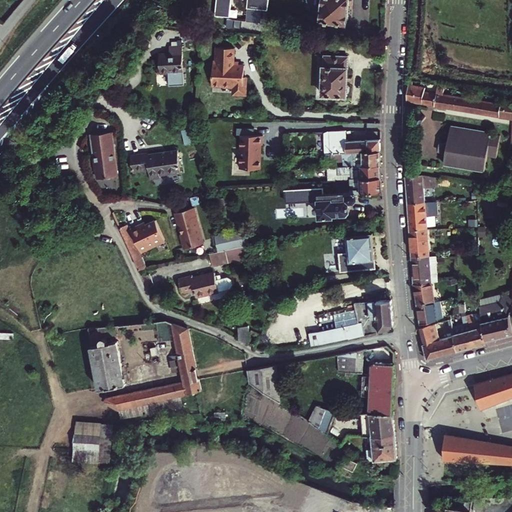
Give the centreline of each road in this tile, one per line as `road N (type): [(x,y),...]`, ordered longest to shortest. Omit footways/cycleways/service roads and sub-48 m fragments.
road 1 (tertiary): [(412,381),(391,167),(398,0)]
road 2 (trunk): [(0,134),(113,0)]
road 3 (tertiary): [(412,511),(412,381)]
road 4 (trunk): [(80,0),(0,90)]
